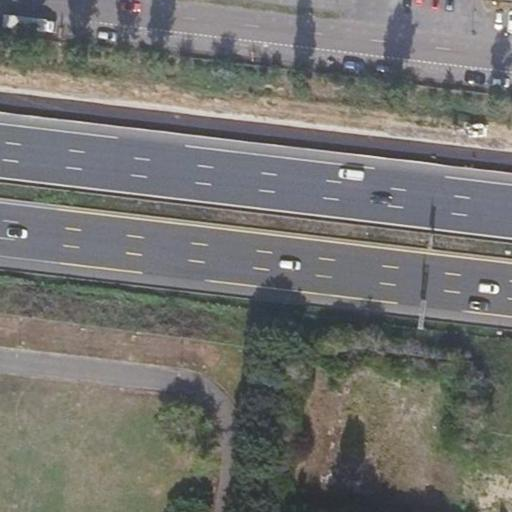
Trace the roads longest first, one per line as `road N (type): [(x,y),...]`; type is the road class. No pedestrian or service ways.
road 1 (motorway): [(0,240),(511,300)]
road 2 (motorway): [(511,203),(0,145)]
road 3 (secondary): [(51,0),(511,57)]
